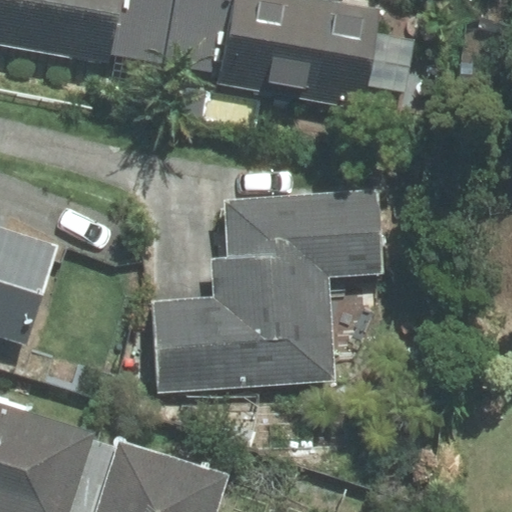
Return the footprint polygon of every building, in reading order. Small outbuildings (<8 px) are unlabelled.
[(158,0),(0,0),(0,52),(92,67),(95,53),(148,62),(158,0)] [(368,13),(289,0),(164,0),(153,69),(200,77),(199,88),(352,113),(368,13)] [(159,291),(165,384),(322,373),(316,277),(364,274),(359,194),(206,204),(210,261),(197,262),(198,288),(159,291)] [(0,324),(36,336),(71,231),(0,207),(0,324)] [(104,419),(0,384),(0,507),(14,511),(223,511),(241,461),(130,424),(125,439),(100,431),(104,419)]
